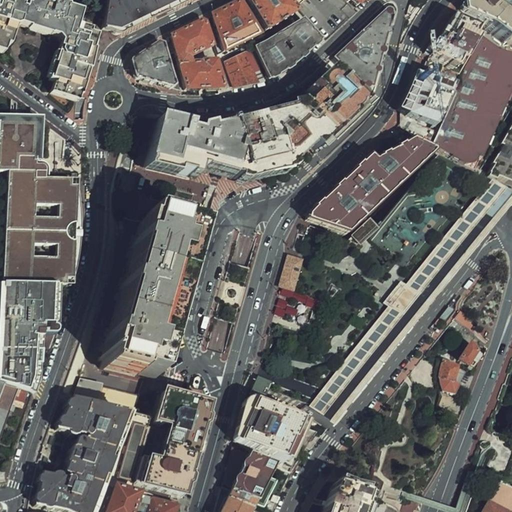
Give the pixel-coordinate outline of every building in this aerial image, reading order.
[(0,0),(0,49),(2,42),(5,43),(11,24),(21,21),(58,34),(64,42),(60,56),(56,55),(45,85),(51,87),(49,91),(72,100),(76,89),(78,90),(89,59),(87,58),(89,51),(92,52),(95,43),(96,37),(82,32),(83,29),(75,26),(80,13),(55,4),(56,2),(49,0),(47,0),(46,2),(41,0),(30,0),(29,3),(24,1),(22,8),(0,0)] [(110,0),(104,40),(121,45),(209,1),(208,0),(110,0)] [(288,0),(246,0),(245,1),(261,29),(295,9),(288,0)] [(338,0),(355,14),(371,0),(338,0)] [(511,0),(467,0),(461,6),(459,18),(486,30),(511,54),(511,0)] [(240,3),(209,18),(219,54),(256,33),(240,3)] [(388,7),(337,66),(369,102),(376,93),(389,15),(388,7)] [(450,13),(422,73),(437,80),(445,66),(461,74),(470,54),(481,29),(459,18),(450,13)] [(300,14),(251,44),(267,78),(298,60),(320,38),(300,14)] [(203,17),(165,33),(178,90),(219,86),(214,57),(203,57),(200,48),(209,43),(203,17)] [(437,151),(473,175),(511,86),(511,54),(486,30),(437,151)] [(159,39),(125,58),(131,77),(167,86),(169,81),(159,39)] [(241,51),(221,62),(230,87),(263,82),(249,53),(241,51)] [(295,102),(223,121),(178,126),(148,116),(134,166),(166,176),(167,169),(191,177),(191,165),(232,180),(252,182),(283,176),(317,154),(366,108),(331,70),(306,92),(295,102)] [(422,73),(401,115),(429,128),(449,85),(437,80),(422,73)] [(77,174),(58,173),(52,173),(52,161),(58,161),(60,143),(67,143),(67,139),(13,98),(12,105),(34,115),(34,118),(46,127),(45,178),(75,179),(67,265),(64,285),(72,285),(73,273),(76,272),(79,224),(82,222),(82,219),(80,218),(80,193),(77,193),(77,174)] [(58,325),(58,310),(59,285),(64,285),(67,265),(75,179),(45,178),(46,127),(34,118),(34,115),(12,105),(12,116),(0,115),(0,169),(9,170),(0,329),(0,381),(34,393),(38,377),(41,349),(41,338),(42,335),(42,326),(43,324),(54,324),(58,325)] [(511,126),(488,171),(511,185),(511,126)] [(316,203),(305,220),(346,236),(428,160),(437,151),(410,135),(377,157),(370,151),(316,203)] [(300,410),(324,431),(510,203),(483,182),(403,283),(397,278),(378,303),(384,310),(300,410)] [(145,218),(102,370),(152,382),(194,235),(145,218)] [(351,234),(358,243),(377,229),(370,220),(351,234)] [(288,258),(285,257),(276,289),(279,289),(283,291),(295,294),(304,262),(288,258)] [(295,294),(283,291),(281,298),(293,302),(295,294)] [(464,311),(456,320),(471,332),(478,323),(464,311)] [(54,328),(53,327),(52,327),(42,326),(42,335),(51,335),(52,335),(53,334),(54,333),(55,332),(55,331),(55,329),(54,328)] [(473,345),(461,362),(472,370),(484,353),(473,345)] [(462,367),(447,362),(441,382),(448,394),(458,396),(466,386),(458,383),(462,367)] [(78,392),(100,397),(104,382),(81,377),(78,392)] [(243,400),(233,440),(282,462),(303,419),(293,412),(261,400),(269,383),(257,378),(249,397),(243,400)] [(210,400),(162,385),(152,422),(168,428),(158,460),(140,454),(134,482),(184,495),(210,400)] [(24,403),(27,393),(17,389),(13,400),(24,403)] [(66,511),(90,511),(128,412),(67,395),(62,399),(61,411),(56,417),(57,432),(80,438),(65,479),(55,476),(42,472),(39,480),(39,490),(35,495),(37,506),(64,511),(66,511)] [(226,498),(252,511),(275,466),(249,453),(226,498)] [(178,511),(181,503),(112,480),(102,511),(178,511)] [(329,482),(319,511),(362,511),(368,496),(329,482)] [(494,488),(491,491),(482,505),(479,503),(473,511),(511,511),(511,492),(507,490),(502,488),(498,488),(494,488)] [(219,511),(251,511),(252,511),(226,498),(219,511)]
